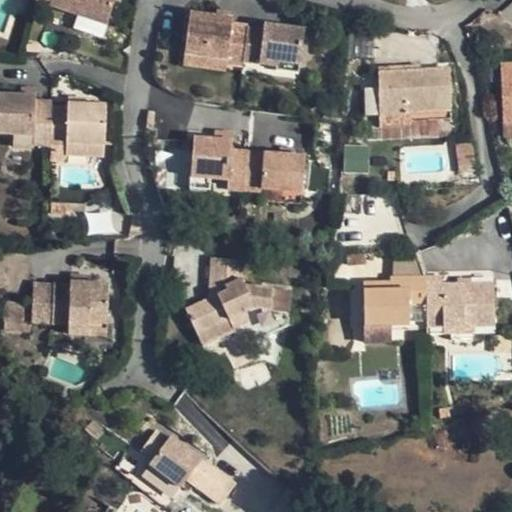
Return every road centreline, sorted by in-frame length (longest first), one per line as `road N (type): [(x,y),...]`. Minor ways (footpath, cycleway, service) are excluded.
road 1 (residential): [(127,376),(143,358),(152,242),(149,204),(128,155),(145,0)]
road 2 (unknown): [(454,13),(493,191),(442,223),(357,220)]
road 3 (residential): [(470,0),(454,13),(419,17),(357,0)]
